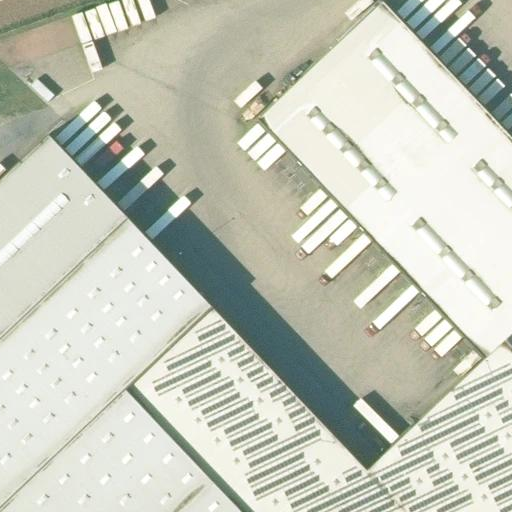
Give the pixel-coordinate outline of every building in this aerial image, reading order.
[(259,126),(485,359),(505,341),(505,340),(511,333),(511,138),(383,6),(259,126)] [(0,186),(0,339),(127,219),(51,138),(0,186)] [(127,219),(0,339),(0,509),(212,308),(127,219)] [(215,310),(212,308),(125,391),(239,511),(406,511),(367,470),(328,431),(310,441),(272,372),(270,370),(252,380),(215,310)] [(511,511),(511,347),(505,341),(367,470),(406,511),(511,511)] [(0,511),(239,511),(125,391),(0,509),(0,511)]
